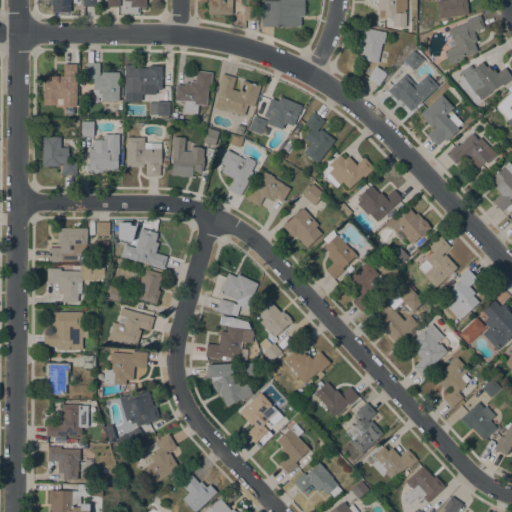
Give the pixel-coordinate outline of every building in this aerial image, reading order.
[(48,0),(48,12),(69,12),(69,0),(48,0)] [(145,0),(145,7),(137,7),(137,13),(123,13),(123,0),(145,0)] [(232,0),(232,14),(208,14),(208,0),(232,0)] [(261,26),(261,0),(304,0),(304,16),(300,16),(300,26),(261,26)] [(406,0),(406,13),(405,13),(405,27),(392,27),(392,19),(390,19),(390,18),(383,18),(383,19),(377,19),(377,0),(406,0)] [(439,18),(437,1),(442,0),(465,0),(468,13),(439,18)] [(243,5),(256,5),(256,20),(243,20),(243,5)] [(484,27),(473,32),(477,41),(474,42),(477,51),(462,57),(463,59),(449,65),(445,55),(447,49),(455,45),(453,39),(451,39),(448,30),(467,22),(466,20),(480,15),(484,27)] [(377,63),(359,59),(361,49),(357,48),(362,27),(385,32),(383,43),(381,43),(377,63)] [(413,70),(403,61),(413,50),(423,59),(413,70)] [(511,78),(503,85),(501,83),(489,92),(489,93),(480,100),(460,72),(470,64),(473,68),(482,61),(485,67),(488,65),(491,70),(493,69),(496,73),(504,67),(511,78)] [(118,101),(101,101),(101,96),(92,96),(93,78),(84,78),(84,62),(99,63),(99,75),(101,75),(101,72),(119,72),(118,101)] [(43,80),(51,80),(51,75),(63,75),(63,64),(77,64),(76,107),(63,107),(63,105),(43,105),(43,80)] [(162,89),(155,89),(155,94),(140,94),(140,85),(131,85),(131,67),(148,67),(148,65),(162,65),(162,89)] [(375,66),(386,73),(378,85),(367,78),(375,66)] [(196,104),(195,114),(183,113),(184,101),(174,100),(176,84),(184,85),(184,82),(189,82),(189,81),(195,81),(196,71),(211,72),(210,86),(208,85),(206,105),(196,104)] [(232,89),(238,91),(239,89),(241,89),(243,84),(241,84),(242,80),(260,86),(253,106),(247,104),(243,115),(230,111),(230,113),(214,108),(220,88),(217,87),(222,73),(235,77),(235,78),(232,89)] [(399,99),(397,101),(387,90),(404,73),(414,84),(426,73),(437,85),(410,111),(399,99)] [(511,127),(506,121),(508,119),(497,106),(510,92),(507,88),(511,83),(511,127)] [(436,145),(426,135),(435,127),(434,125),(432,127),(419,114),(441,94),(453,107),(445,115),(448,118),(453,113),(462,122),(457,126),(459,128),(446,141),(443,139),(436,145)] [(266,123),(268,117),(263,115),(270,98),(278,101),(280,97),(301,105),(292,125),(284,122),(281,129),(266,123)] [(169,115),(156,115),(156,114),(149,114),(149,102),(156,102),(156,101),(169,101),(169,115)] [(317,163),(303,152),(310,143),(304,138),(310,129),(303,124),(313,112),(324,120),(317,130),(319,131),(320,129),(334,140),(317,163)] [(270,137),(268,136),(265,146),(257,143),(260,134),(248,129),(253,116),(266,121),(264,124),(273,128),(270,137)] [(81,136),(81,121),(93,121),(93,136),(81,136)] [(214,146),(203,142),(207,128),(219,131),(214,146)] [(480,137),(497,155),(487,163),(485,161),(476,169),(463,156),(455,164),(445,153),(456,143),(458,145),(472,132),(476,136),(475,137),(477,139),(480,137)] [(102,170),(102,172),(98,172),(98,173),(91,173),(91,172),(87,172),(87,168),(88,168),(88,148),(92,148),(92,139),(103,139),(103,134),(119,134),(119,154),(118,154),(118,170),(102,170)] [(232,135),(242,138),(239,147),(229,143),(232,135)] [(42,166),(42,136),(61,136),(61,147),(68,147),(68,159),(76,159),(76,175),(62,175),(62,163),(60,163),(60,166),(42,166)] [(179,176),(179,175),(171,175),(172,159),(171,159),(173,136),(185,137),(184,151),(190,152),(190,146),(203,147),(203,157),(203,168),(202,168),(202,172),(192,172),(192,177),(179,176)] [(126,166),(126,137),(144,137),(144,142),(161,143),(161,164),(160,164),(160,176),(145,175),(145,163),(144,163),(143,167),(126,166)] [(240,195),(227,189),(233,178),(221,172),(224,165),(219,163),(226,150),(244,159),(245,158),(246,159),(247,157),(254,161),(253,162),(254,163),(250,171),(252,172),(240,195)] [(284,159),(278,155),(280,151),(287,155),(284,159)] [(329,164),(340,154),(344,159),(348,156),(356,164),(364,157),(374,168),(364,177),(362,175),(348,189),(342,182),(336,188),(330,182),(328,183),(323,178),(328,173),(332,168),(329,164)] [(508,162),(511,166),(511,173),(511,174),(511,175),(511,197),(509,200),(510,202),(501,211),(492,201),(500,194),(494,187),(497,185),(490,178),(508,162)] [(282,201),(275,197),(273,200),(269,198),(268,199),(263,197),(258,206),(245,199),(251,187),(254,188),(263,171),(274,177),(273,178),(282,183),(282,184),(289,188),(282,201)] [(302,195),(311,183),(323,193),(314,205),(302,195)] [(358,196),(371,184),(378,193),(380,192),(384,197),(393,189),(402,198),(392,208),(391,207),(383,214),(385,216),(382,219),(380,216),(377,219),(371,211),(367,215),(356,203),(361,199),(358,196)] [(318,224),(315,227),(321,234),(306,247),(295,235),(293,237),(283,225),(302,207),(318,224)] [(389,225),(387,227),(384,224),(393,215),(396,218),(407,207),(415,214),(416,213),(423,219),(424,219),(428,223),(427,224),(431,228),(420,238),(419,236),(411,244),(405,238),(406,237),(398,228),(395,231),(389,225)] [(95,235),(95,221),(109,222),(109,235),(95,235)] [(120,256),(123,244),(128,245),(133,227),(140,229),(140,228),(157,233),(157,234),(157,235),(156,239),(155,240),(155,242),(158,243),(156,251),(155,251),(155,252),(166,256),(163,269),(120,256)] [(58,228),(86,228),(85,254),(85,264),(76,264),(76,262),(48,261),(48,247),(60,247),(60,245),(58,245),(58,228)] [(334,279),(325,270),(333,262),(327,256),(329,253),(323,247),(327,243),(323,239),(332,229),(335,235),(336,234),(349,248),(350,248),(357,255),(354,258),(354,257),(342,268),(343,269),(334,279)] [(435,287),(423,274),(424,274),(417,267),(433,252),(429,246),(440,236),(450,246),(441,255),(442,256),(445,254),(457,267),(435,287)] [(399,265),(390,256),(399,247),(408,257),(399,265)] [(366,261),(378,274),(374,278),(381,286),(370,297),(374,301),(362,312),(352,301),(361,293),(348,278),(366,261)] [(103,278),(95,278),(95,280),(81,280),(81,294),(77,294),(77,302),(63,302),(63,293),(59,293),(59,289),(58,289),(58,283),(47,283),(47,268),(61,268),(61,271),(79,271),(79,264),(95,264),(95,266),(103,266),(103,278)] [(468,286),(475,293),(472,295),(478,302),(459,320),(445,305),(447,302),(441,296),(447,291),(448,292),(460,280),(457,278),(467,268),(476,279),(468,286)] [(133,297),(135,290),(137,290),(141,277),(143,277),(145,269),(162,273),(157,290),(159,290),(155,304),(133,297)] [(247,305),(237,300),(234,298),(228,296),(218,293),(228,273),(236,277),(237,274),(257,283),(247,305)] [(395,343),(395,342),(393,344),(373,322),(390,306),(385,300),(405,282),(423,302),(412,311),(402,300),(393,309),(403,320),(409,315),(417,323),(395,343)] [(105,297),(108,285),(122,289),(119,301),(105,297)] [(236,315),(230,313),(230,314),(216,311),(220,298),(233,302),(233,303),(239,305),(236,315)] [(481,334),(489,327),(483,321),(487,317),(482,310),(493,299),(499,306),(502,303),(504,305),(505,304),(511,311),(511,335),(507,340),(508,340),(497,350),(481,334)] [(280,312),(282,310),(285,313),(290,318),(289,318),(292,321),(288,324),(273,337),(259,322),(262,319),(256,313),(270,301),(280,312)] [(375,317),(370,311),(379,303),(384,309),(375,317)] [(121,307),(153,317),(149,330),(138,327),(138,329),(141,330),(136,347),(107,339),(112,322),(116,323),(121,307)] [(56,349),(56,346),(43,346),(43,332),(55,332),(55,330),(52,330),(52,312),(82,312),(81,325),(87,325),(87,337),(82,337),(82,350),(56,349)] [(219,355),(219,358),(218,358),(218,361),(206,359),(206,356),(205,356),(206,343),(218,344),(220,331),(227,332),(228,326),(230,316),(247,321),(250,330),(251,330),(251,342),(240,341),(239,348),(241,348),(240,358),(219,355)] [(468,344),(458,333),(476,317),(485,327),(468,344)] [(431,365),(433,367),(422,377),(413,367),(421,359),(412,348),(417,343),(413,340),(431,323),(443,336),(436,342),(438,344),(439,343),(446,351),(431,365)] [(271,361),(262,352),(264,350),(258,343),(265,337),(271,344),(273,342),(281,352),(271,361)] [(502,363),(511,372),(511,345),(506,352),(510,356),(502,363)] [(320,372),(318,370),(304,383),(295,374),(296,373),(289,365),(290,365),(284,359),(295,348),(301,354),(303,352),(306,355),(307,354),(311,358),(319,351),(330,363),(320,372)] [(146,367),(134,366),(133,380),(126,379),(125,385),(103,383),(104,369),(111,369),(111,363),(109,363),(110,352),(131,353),(131,351),(147,352),(146,367)] [(80,368),(80,355),(94,355),(94,368),(80,368)] [(468,369),(464,373),(469,379),(465,383),(466,384),(458,392),(462,397),(451,407),(442,397),(447,392),(441,385),(442,384),(435,376),(456,357),(468,369)] [(244,363),(258,362),(259,374),(244,375),(244,363)] [(69,363),(69,372),(67,372),(67,384),(65,384),(65,394),(47,394),(47,378),(45,378),(45,363),(69,363)] [(252,394),(226,406),(219,392),(217,393),(215,389),(214,389),(212,385),(212,384),(209,378),(207,378),(206,364),(232,363),(232,371),(233,371),(239,384),(246,381),(252,394)] [(490,397),(481,387),(491,378),(500,388),(490,397)] [(314,394),(326,382),(334,391),(336,389),(340,394),(349,386),(358,396),(349,405),(347,403),(333,416),(332,415),(331,415),(328,412),(329,411),(326,408),(326,407),(314,394)] [(118,397),(115,398),(114,395),(120,394),(121,397),(132,393),(133,395),(148,390),(153,406),(155,405),(159,419),(136,426),(135,422),(131,423),(129,419),(126,420),(118,397)] [(262,425),(268,430),(255,442),(246,433),(254,425),(253,423),(251,425),(239,412),(260,392),(282,416),(273,424),(268,419),(262,425)] [(352,425),(353,426),(359,419),(354,414),(366,402),(375,412),(367,420),(368,422),(370,420),(382,433),(361,453),(349,440),(351,438),(345,432),(352,425)] [(477,402),(483,408),(485,405),(494,415),(489,420),(496,427),(483,440),(471,428),(470,429),(460,418),(477,402)] [(88,405),(87,427),(81,427),(81,435),(60,435),(60,437),(45,436),(46,423),(57,424),(58,413),(61,414),(61,404),(88,405)] [(493,448),(500,435),(502,436),(511,419),(511,444),(505,455),(493,448)] [(276,441),(295,423),(302,431),(297,436),(302,442),(310,450),(308,451),(307,450),(294,462),(297,465),(287,474),(278,464),(286,456),(280,450),(282,448),(276,441)] [(144,467),(153,461),(149,454),(151,452),(148,446),(168,434),(175,446),(165,452),(166,454),(169,452),(178,468),(153,483),(144,467)] [(79,449),(79,460),(77,460),(77,480),(62,479),(62,473),(57,473),(58,461),(47,461),(47,446),(60,446),(60,448),(79,449)] [(383,446),(387,451),(391,447),(399,456),(407,449),(417,460),(408,468),(406,466),(391,480),(385,473),(382,476),(371,464),(376,460),(372,456),(383,446)] [(302,492),(292,482),(303,472),(301,469),(306,464),(310,468),(304,473),(305,474),(318,462),(332,477),(331,478),(337,484),(336,485),(341,490),(333,497),(329,492),(327,494),(325,493),(322,490),(321,488),(317,492),(310,484),(302,492)] [(406,504),(401,498),(408,491),(411,488),(404,481),(422,465),(433,478),(435,476),(444,486),(427,502),(423,498),(418,502),(414,497),(406,504)] [(180,484),(191,474),(199,482),(200,481),(206,487),(209,484),(216,492),(196,511),(194,511),(182,498),(188,492),(180,484)] [(360,480),(368,490),(357,498),(350,489),(360,480)] [(77,484),(88,484),(102,484),(102,496),(79,496),(79,511),(68,511),(50,511),(51,509),(50,509),(50,504),(48,504),(48,500),(48,493),(49,493),(49,489),(52,489),(52,490),(73,491),(73,492),(77,492),(77,484)] [(442,511),(444,509),(442,508),(450,496),(462,504),(456,511),(442,511)] [(203,511),(209,507),(210,507),(219,498),(230,510),(232,508),(235,511),(203,511)] [(328,511),(343,501),(348,507),(352,504),(358,511),(328,511)]
